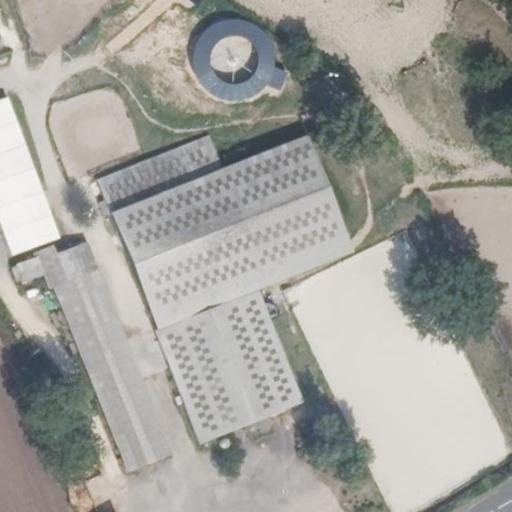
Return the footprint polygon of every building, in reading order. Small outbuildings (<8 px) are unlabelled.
[(6,102),(0,104),(0,239),(8,260),(58,242),(6,102)] [(258,299),(280,290),(349,262),(305,142),(221,174),(208,140),(94,184),(154,337),(258,299)] [(38,262),(9,271),(16,289),(44,281),(38,262)] [(98,275),(52,292),(124,481),(170,464),(98,275)] [(258,299),(154,337),(198,453),(301,414),(258,299)]
